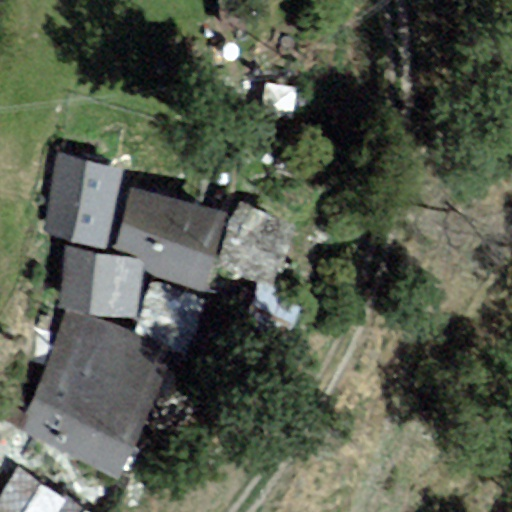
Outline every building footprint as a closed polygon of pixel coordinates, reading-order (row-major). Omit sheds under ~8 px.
[(118,164),(55,152),(40,227),(104,240),(118,164)] [(227,211),(135,188),(122,238),(151,245),(143,277),(206,293),(227,211)] [(293,220),(240,202),(223,267),(274,283),(293,220)] [(141,253),(61,241),(57,303),(137,317),(141,253)] [(200,303),(152,284),(133,331),(181,351),(200,303)] [(168,350),(63,306),(12,428),(116,472),(168,350)] [(54,511),(66,495),(16,463),(0,488),(0,511),(54,511)] [(90,511),(66,495),(54,511),(90,511)]
